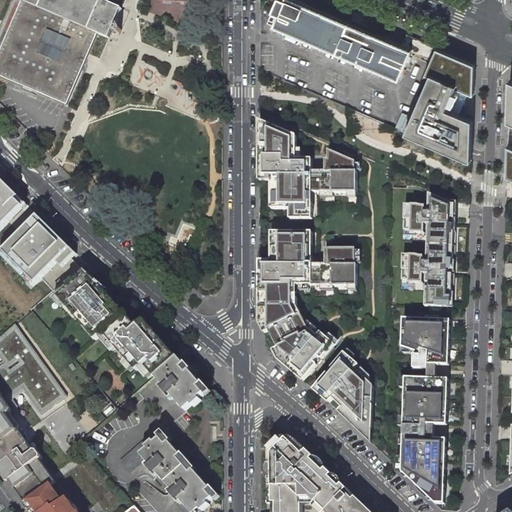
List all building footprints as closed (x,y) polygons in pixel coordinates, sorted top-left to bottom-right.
[(113,30),(115,26),(122,9),(100,0),(20,0),(23,1),(26,2),(0,63),(0,72),(67,101),(81,66),(96,32),(110,38),(112,34),(113,30)] [(399,80),(412,51),(401,46),(370,32),(372,27),(361,22),(352,18),(350,23),(296,0),(277,0),(274,11),(280,14),(275,25),(399,80)] [(437,47),(406,34),(401,46),(412,51),(431,59),(437,47)] [(471,62),(437,47),(431,59),(425,74),(429,77),(421,96),(416,94),(401,129),(457,154),(459,149),(462,143),(472,148),(473,119),(452,110),(454,105),(459,107),(464,96),(459,93),(461,89),(474,94),(475,69),(474,69),(474,64),(471,63),(471,62)] [(297,137),(266,123),(266,181),(281,181),(281,197),(272,197),(272,209),(291,209),(291,219),(313,219),(313,204),(308,204),(308,192),(334,192),(334,193),(349,193),(349,192),(358,192),(358,172),(356,172),(356,162),(330,150),(330,160),(327,160),(327,171),(313,171),(313,160),(297,160),(297,137)] [(459,149),(457,154),(472,160),(472,148),(462,143),(459,149)] [(12,217),(23,206),(0,183),(0,230),(9,221),(7,219),(10,215),(12,217)] [(455,204),(452,204),(452,203),(429,193),(429,212),(426,212),(426,206),(423,206),(419,205),(405,205),(404,230),(411,230),(411,233),(425,234),(426,229),(428,229),(427,262),(424,262),(425,256),(422,256),(417,255),(404,255),(403,280),(410,280),(410,283),(424,284),(424,279),(427,279),(426,306),(448,307),(449,300),(452,300),(454,263),(450,263),(450,254),(454,254),(455,204)] [(76,253),(62,239),(59,242),(36,219),(4,251),(35,283),(41,277),(53,291),(80,267),(71,257),(76,253)] [(281,256),(266,256),(266,306),(297,306),(297,298),(294,298),(294,285),(334,285),(334,286),(349,286),(349,285),(358,285),(358,265),(356,265),(356,249),(330,249),(326,249),(326,264),(313,264),(313,256),(309,256),(309,246),(313,246),(313,233),(272,233),(272,239),(281,239),(281,256)] [(105,333),(124,316),(115,306),(117,304),(102,287),(100,289),(96,284),(98,282),(92,277),(90,278),(80,267),(53,291),(85,328),(90,324),(101,337),(105,333)] [(266,322),(266,306),(260,306),(260,323),(265,332),(270,330),(266,322)] [(297,368),(307,376),(335,344),(332,342),(322,333),(314,341),(312,339),(316,334),(309,328),(297,306),(266,306),(266,322),(270,330),(279,348),(284,357),(291,362),(288,367),(294,372),(297,368)] [(126,314),(124,316),(105,333),(117,347),(138,371),(145,365),(156,377),(157,377),(178,358),(163,341),(154,331),(150,326),(149,327),(144,321),(138,327),(126,314)] [(450,365),(451,321),(408,320),(403,472),(436,504),(445,504),(448,440),(435,440),(436,425),(448,425),(450,380),(437,379),(438,365),(450,365)] [(66,398),(15,324),(0,337),(0,356),(4,363),(0,366),(0,384),(7,394),(4,397),(6,400),(22,389),(41,416),(66,398)] [(90,324),(85,328),(96,340),(101,337),(90,324)] [(101,337),(113,351),(117,347),(105,333),(101,337)] [(279,360),(288,367),(291,362),(284,357),(279,348),(275,350),(279,360)] [(365,428),(373,428),(376,385),(359,371),(356,374),(353,372),(360,364),(345,352),(318,385),(326,392),(323,396),(329,402),(333,398),(343,407),(365,428)] [(203,384),(179,357),(178,358),(157,377),(167,388),(164,391),(169,397),(172,395),(186,411),(193,405),(194,407),(202,400),(200,398),(205,394),(200,387),(203,384)] [(304,380),(307,376),(297,368),(294,372),(304,380)] [(0,466),(21,495),(27,504),(29,502),(30,502),(53,485),(48,478),(50,477),(47,472),(39,462),(41,461),(41,458),(38,453),(35,452),(33,454),(29,447),(10,416),(11,414),(12,409),(6,400),(4,397),(7,394),(0,384),(0,466)] [(326,392),(318,385),(314,389),(323,396),(326,392)] [(365,436),(372,443),(373,428),(365,428),(343,407),(339,411),(365,436)] [(161,438),(155,431),(121,461),(131,473),(143,463),(146,466),(149,464),(142,455),(148,449),(146,446),(153,439),(156,442),(161,438)] [(167,444),(161,438),(156,442),(153,439),(146,446),(148,449),(142,455),(149,464),(146,466),(156,477),(170,493),(177,501),(180,504),(183,502),(191,511),(198,511),(201,510),(203,511),(210,505),(209,503),(214,498),(208,491),(211,489),(194,470),(191,472),(179,458),(182,455),(170,442),(167,444)] [(312,499),(325,511),(371,511),(357,498),(355,501),(349,496),(348,497),(346,494),(349,490),(344,486),(342,485),(341,485),(339,486),(333,481),(334,480),(335,479),(335,478),(335,477),(328,470),(327,470),(325,470),(324,471),(323,471),(315,463),(315,461),(316,460),(316,459),(315,458),(308,451),(304,455),(291,442),(284,441),(272,452),(273,503),(276,503),(276,511),(302,511),(303,499),(312,499)] [(79,511),(78,511),(77,511),(72,505),(73,504),(70,500),(68,499),(65,502),(53,485),(30,502),(29,502),(36,511),(79,511)] [(180,504),(177,501),(175,502),(183,511),(202,511),(201,510),(198,511),(191,511),(183,502),(180,504)] [(36,511),(29,502),(27,504),(32,511),(36,511)]
